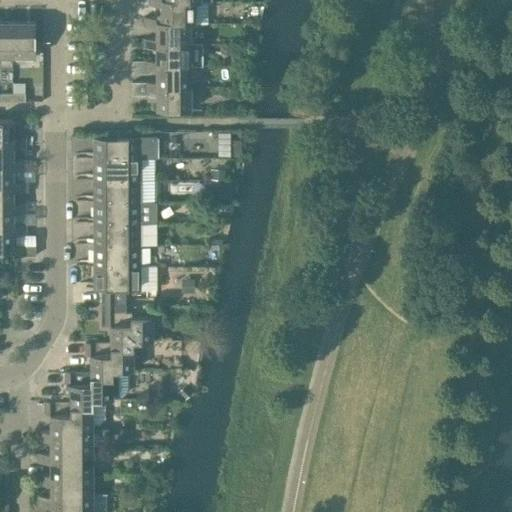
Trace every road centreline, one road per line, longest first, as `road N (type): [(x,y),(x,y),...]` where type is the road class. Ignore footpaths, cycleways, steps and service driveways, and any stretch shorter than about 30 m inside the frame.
road 1 (residential): [(18,373),(56,316),(53,119)]
road 2 (residential): [(53,119),(119,119),(117,0)]
road 3 (residential): [(20,495),(18,373)]
